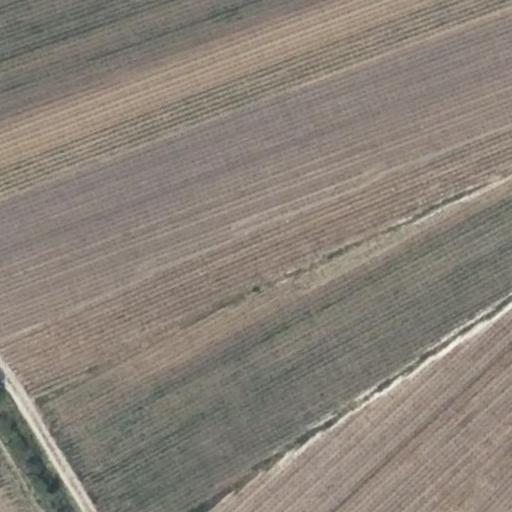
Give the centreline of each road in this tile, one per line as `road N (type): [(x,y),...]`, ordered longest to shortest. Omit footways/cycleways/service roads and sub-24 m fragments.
road 1 (track): [(189,511),(511,294)]
road 2 (track): [(108,511),(0,359)]
